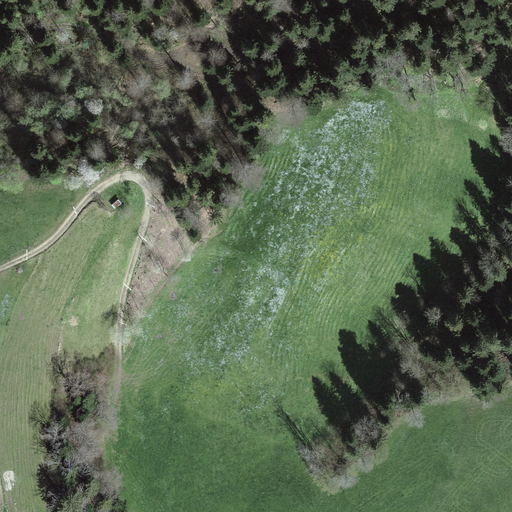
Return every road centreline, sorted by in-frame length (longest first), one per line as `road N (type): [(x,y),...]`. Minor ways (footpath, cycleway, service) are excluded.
road 1 (track): [(0,28),(80,31),(155,59),(222,41),(267,57),(343,33)]
road 2 (track): [(0,268),(52,241),(95,189),(117,177),(137,178),(148,195)]
